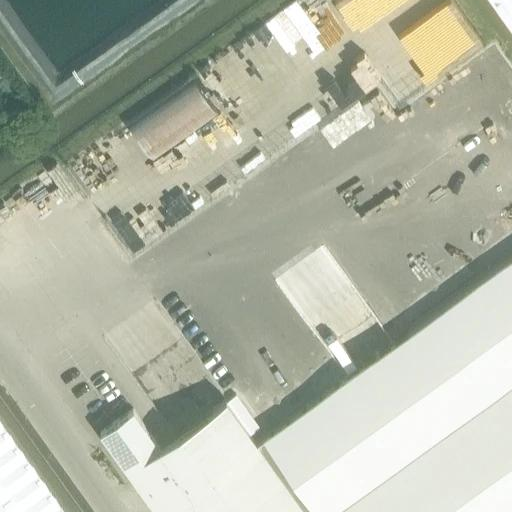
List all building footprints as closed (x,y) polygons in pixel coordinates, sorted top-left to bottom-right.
[(448,0),(379,48),(410,93),(485,42),(456,0),(448,0)] [(511,0),(496,0),(511,22),(511,0)] [(348,30),(332,29),(331,42),(347,43),(348,30)] [(0,88),(7,98),(0,102),(0,117),(3,121),(29,103),(8,73),(0,78),(0,88)] [(191,74),(127,120),(153,158),(218,112),(191,74)] [(99,140),(74,153),(86,177),(111,165),(99,140)] [(132,408),(99,431),(156,511),(337,511),(246,383),(158,445),(132,408)] [(0,511),(53,511),(0,437),(0,511)]
